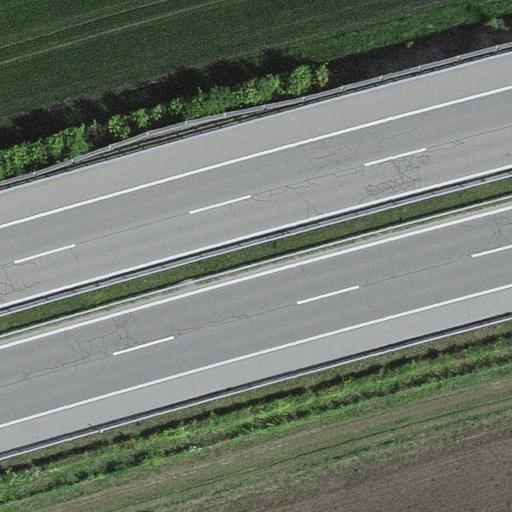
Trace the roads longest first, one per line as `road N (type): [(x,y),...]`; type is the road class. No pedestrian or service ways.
road 1 (motorway): [(0,387),(511,248)]
road 2 (motorway): [(511,128),(0,266)]
